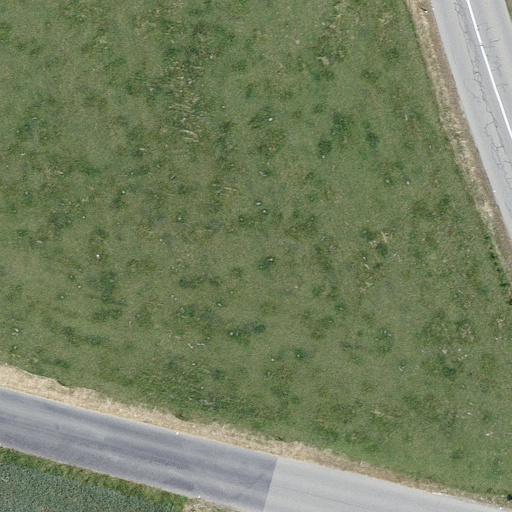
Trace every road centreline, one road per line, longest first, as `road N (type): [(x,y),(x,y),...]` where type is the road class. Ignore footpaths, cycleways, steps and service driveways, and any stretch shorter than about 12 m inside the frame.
road 1 (unclassified): [(0,422),(372,511)]
road 2 (tertiary): [(472,0),(511,128)]
